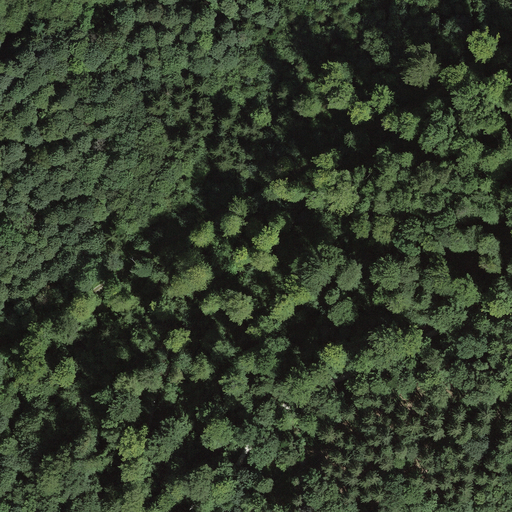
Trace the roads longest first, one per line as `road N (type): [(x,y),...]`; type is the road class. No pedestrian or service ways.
road 1 (track): [(511,43),(430,96),(192,330),(155,402),(143,511)]
road 2 (track): [(0,341),(30,333),(162,243),(430,96),(511,84)]
road 3 (track): [(213,511),(237,458),(314,386),(462,316),(511,310)]
road 4 (track): [(511,383),(470,471),(473,511)]
